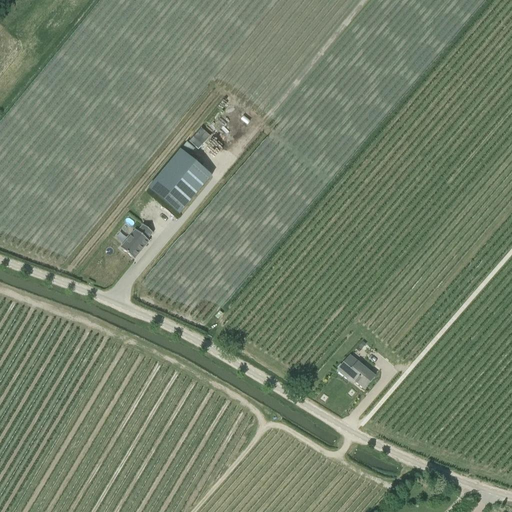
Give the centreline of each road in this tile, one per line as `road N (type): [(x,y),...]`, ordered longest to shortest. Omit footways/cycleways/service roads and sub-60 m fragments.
road 1 (unclassified): [(511,498),(422,468),(175,331),(0,260)]
road 2 (track): [(0,290),(177,363),(256,409),(262,427)]
road 3 (track): [(347,422),(364,422),(511,252)]
road 4 (track): [(351,432),(334,455),(282,427),(262,427),(193,511)]
